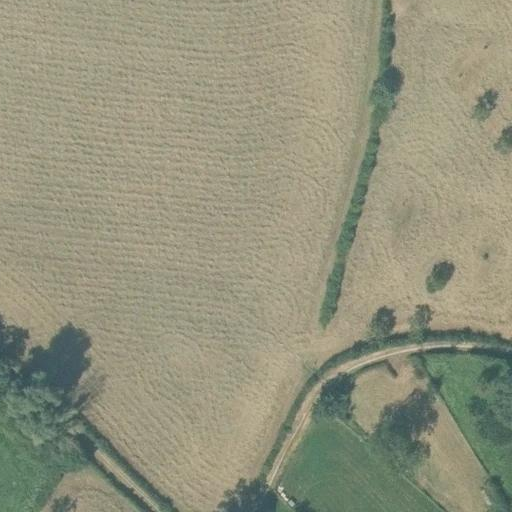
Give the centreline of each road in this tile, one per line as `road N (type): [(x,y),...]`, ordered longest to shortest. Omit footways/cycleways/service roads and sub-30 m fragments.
road 1 (track): [(0,358),(156,511)]
road 2 (track): [(327,387),(401,350),(511,353)]
road 3 (track): [(254,511),(302,415),(327,387)]
